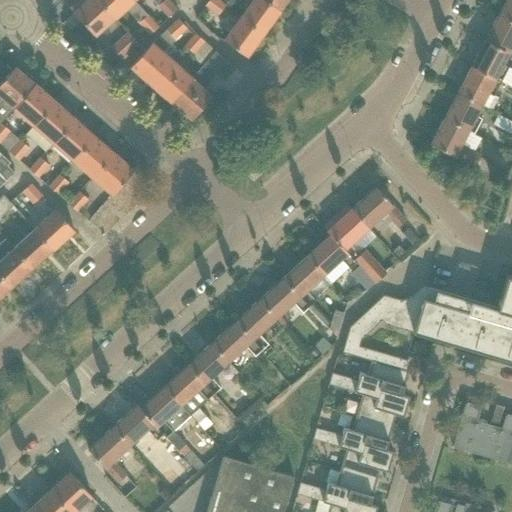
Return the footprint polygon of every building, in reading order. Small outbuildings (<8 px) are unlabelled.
[(77,0),(69,8),(73,12),(95,35),(114,17),(98,0),(77,0)] [(133,0),(98,0),(114,17),(133,0)] [(177,8),(169,0),(153,0),(168,16),(177,8)] [(225,5),(219,0),(208,0),(205,5),(217,15),(225,5)] [(263,33),(279,10),(265,0),(253,0),(241,17),(263,33)] [(265,0),(279,10),(286,0),(265,0)] [(511,21),(511,0),(505,0),(498,14),(511,21)] [(158,26),(148,14),(138,23),(149,34),(158,26)] [(511,21),(498,14),(484,40),(508,53),(511,45),(511,21)] [(246,56),(263,33),(241,17),(224,40),(246,56)] [(175,39),(187,28),(179,18),(166,29),(175,39)] [(122,59),(138,43),(128,32),(112,48),(122,59)] [(194,53),(205,42),(194,32),(184,44),(194,53)] [(172,60),(162,52),(167,46),(158,37),(151,42),(130,66),(150,84),(172,60)] [(503,64),(508,53),(484,40),(471,66),(500,81),(508,66),(503,64)] [(223,81),(235,68),(215,51),(202,65),(191,77),(191,78),(170,101),(190,119),(211,96),(202,88),(215,74),(223,81)] [(191,78),(191,77),(172,60),(150,84),(170,101),(191,78)] [(14,108),(35,84),(34,83),(35,79),(28,72),(24,74),(15,66),(0,82),(0,95),(2,98),(0,100),(0,123),(1,123),(14,108)] [(493,95),(500,81),(471,66),(458,92),(482,104),(488,93),(493,95)] [(33,125),(54,101),(35,84),(14,108),(33,125)] [(476,115),(482,104),(458,92),(444,117),(468,130),(473,132),(481,118),(476,115)] [(53,142),(74,118),(54,101),(33,125),(53,142)] [(461,144),(466,133),(468,130),(444,117),(430,144),(474,167),(480,154),(461,144)] [(72,159),(93,135),(74,118),(53,142),(72,159)] [(10,131),(1,123),(0,123),(0,142),(0,143),(10,131)] [(92,176),(113,152),(93,135),(72,159),(92,176)] [(20,160),(30,148),(20,140),(10,152),(20,160)] [(133,170),(113,152),(92,176),(112,194),(133,170)] [(10,162),(0,153),(0,185),(14,173),(7,165),(10,162)] [(49,165),(40,157),(30,168),(39,177),(49,165)] [(69,182),(58,174),(49,186),(59,194),(69,182)] [(22,191),(33,203),(42,195),(31,183),(22,191)] [(371,190),(351,209),(367,227),(377,237),(390,225),(395,230),(402,224),(371,190)] [(87,199),(78,191),(68,202),(77,210),(87,199)] [(0,216),(12,205),(10,203),(3,195),(0,197),(0,216)] [(350,242),(367,227),(351,209),(327,230),(356,263),(358,264),(374,282),(385,271),(365,249),(360,253),(350,242)] [(73,230),(60,215),(55,210),(34,229),(52,249),(73,230)] [(52,249),(34,229),(13,248),(32,268),(52,249)] [(356,263),(327,230),(326,231),(330,235),(306,256),(324,275),(340,260),(348,270),(356,263)] [(420,233),(414,239),(416,241),(420,246),(426,241),(420,233)] [(32,268),(13,248),(5,238),(0,242),(0,252),(3,256),(0,259),(0,274),(11,287),(32,268)] [(414,239),(408,244),(415,251),(420,246),(416,241),(414,239)] [(408,244),(402,249),(408,257),(415,251),(408,244)] [(333,285),(324,275),(306,256),(282,278),(309,306),(333,285)] [(358,264),(350,271),(366,289),(374,282),(358,264)] [(0,296),(11,287),(0,274),(0,296)] [(511,276),(506,275),(497,308),(493,320),(511,325),(511,276)] [(309,306),(282,278),(259,299),(276,318),(293,303),(302,313),(299,315),(316,335),(326,326),(309,306)] [(386,324),(413,332),(426,287),(422,286),(412,295),(403,300),(397,299),(383,295),(349,326),(342,352),(372,360),(372,361),(407,371),(410,361),(358,346),(360,339),(381,319),(386,324)] [(511,325),(493,320),(497,308),(426,287),(413,332),(511,361),(511,325)] [(258,334),(276,318),(259,299),(235,321),(261,350),(267,344),(258,334)] [(336,336),(344,312),(334,309),(329,328),(336,336)] [(261,350),(235,321),(211,343),(228,362),(246,346),(255,356),(261,350)] [(212,377),(228,362),(211,343),(187,365),(213,394),(221,387),(212,377)] [(401,394),(407,371),(372,361),(368,374),(360,372),(357,380),(344,376),(343,379),(331,375),(332,373),(331,372),(328,384),(341,388),(342,385),(354,389),(354,391),(362,394),(376,397),(379,387),(401,394)] [(213,394),(187,365),(163,386),(189,415),(190,415),(190,416),(207,399),(213,394)] [(268,406),(291,385),(281,374),(258,395),(260,397),(268,406)] [(173,430),(189,415),(163,386),(140,407),(162,432),(178,449),(184,443),(173,430)] [(409,396),(401,394),(379,387),(376,397),(362,394),(356,416),(391,426),(395,413),(403,416),(409,396)] [(246,426),(268,406),(260,397),(238,417),(246,426)] [(239,420),(222,401),(210,412),(228,431),(239,420)] [(480,453),(488,425),(476,422),(481,406),(480,406),(479,408),(466,404),(466,402),(465,402),(452,446),(453,447),(454,445),(468,449),(470,444),(481,447),(480,452),(480,453)] [(162,432),(140,407),(137,404),(112,427),(129,445),(147,428),(156,438),(162,432)] [(511,417),(506,416),(506,414),(505,414),(501,429),(488,425),(480,453),(481,453),(483,448),(494,451),(492,456),(507,460),(507,462),(508,463),(511,448),(511,417)] [(385,449),(391,426),(356,416),(352,430),(343,427),(341,435),(328,431),(327,434),(315,430),(316,428),(315,428),(312,439),(325,442),(326,440),(338,443),(338,446),(346,448),(360,452),(363,442),(385,449)] [(112,460),(129,445),(112,427),(88,449),(118,482),(126,475),(112,460)] [(393,451),(385,449),(363,442),(360,452),(346,448),(340,470),(375,481),(379,468),(387,471),(393,451)] [(284,511),(289,497),(295,477),(222,456),(205,511),(284,511)] [(369,504),(375,481),(340,470),(336,484),(327,482),(325,489),(312,486),(311,488),(299,485),(300,482),(299,482),(296,493),(309,497),(310,495),(322,498),(322,501),(330,503),(344,507),(347,497),(369,504)] [(69,472),(50,490),(69,511),(72,511),(91,496),(69,472)] [(124,487),(133,497),(140,505),(147,497),(132,479),(124,487)] [(69,511),(50,490),(30,507),(34,511),(69,511)] [(374,511),(377,506),(369,504),(347,497),(344,507),(330,503),(327,511),(374,511)] [(449,511),(452,505),(451,504),(450,506),(437,502),(437,501),(436,500),(432,511),(449,511)]
